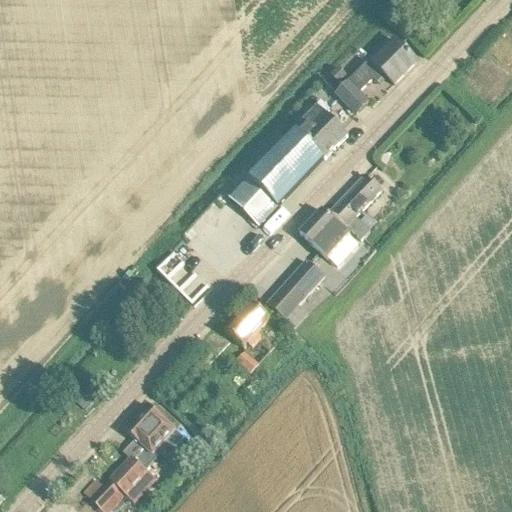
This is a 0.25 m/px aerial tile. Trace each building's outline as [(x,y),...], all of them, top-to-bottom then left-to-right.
[(394,87),(417,64),(394,41),(370,64),(368,61),(334,94),(356,116),(369,104),(359,95),(373,81),(377,85),(385,77),(394,87)] [(338,85),(347,77),(339,69),(330,77),(338,85)] [(325,162),(348,138),(326,116),(329,113),(322,106),(231,201),(259,228),(323,160),(325,162)] [(370,182),(366,178),(330,214),(331,215),(332,215),(362,244),(369,236),(354,222),(382,193),(372,184),(374,183),(371,180),(370,182)] [(328,263),(351,239),(322,212),(300,236),(328,263)] [(324,279),(307,263),(267,307),(285,323),(324,279)] [(253,350),(262,341),(256,334),(269,320),(252,305),(226,333),(243,349),(247,344),(253,350)] [(251,377),(259,367),(245,354),(237,364),(251,377)] [(96,483),(83,496),(92,504),(96,508),(99,511),(100,511),(112,511),(126,498),(127,499),(149,475),(147,473),(157,462),(163,467),(186,441),(184,440),(165,423),(169,418),(156,406),(152,411),(147,407),(124,432),(135,442),(123,455),(131,462),(110,483),(111,484),(104,491),(96,483)]
